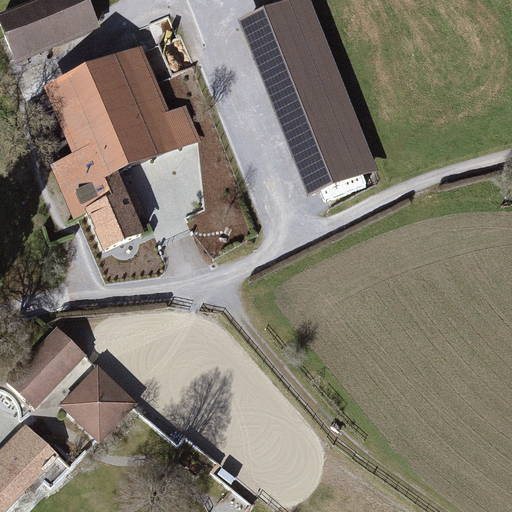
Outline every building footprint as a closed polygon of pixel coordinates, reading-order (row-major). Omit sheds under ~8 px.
[(46,0),(0,20),(0,29),(18,68),(102,32),(98,23),(121,15),(114,0),(46,0)] [(306,0),(301,0),(237,27),(306,204),(378,175),(306,0)] [(140,52),(45,93),(69,148),(47,158),(74,223),(87,219),(104,257),(148,239),(122,181),(202,144),(187,108),(170,114),(140,52)] [(216,180),(191,191),(202,214),(227,204),(216,180)] [(84,360),(55,331),(0,386),(0,387),(29,416),(84,360)] [(134,408),(98,375),(60,415),(95,448),(134,408)] [(0,511),(9,511),(55,463),(23,432),(0,455),(0,511)] [(198,493),(207,501),(218,488),(233,501),(223,511),(247,511),(252,507),(214,474),(198,493)]
